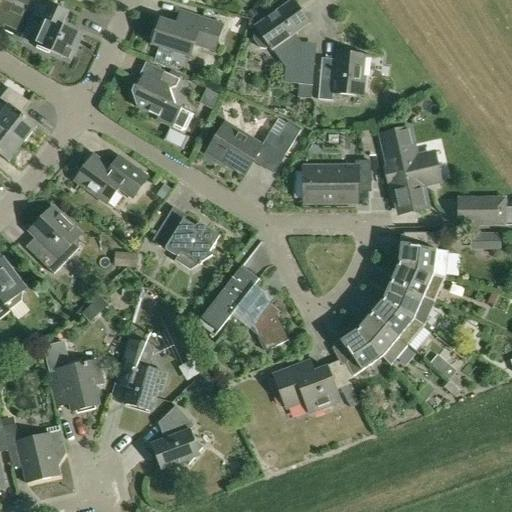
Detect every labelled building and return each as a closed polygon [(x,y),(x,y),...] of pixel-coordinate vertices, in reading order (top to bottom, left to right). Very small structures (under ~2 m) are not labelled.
[(254,34),(254,39),(260,49),(265,50),(270,47),(285,69),(284,84),(299,85),(298,98),(311,99),(313,86),(315,64),(301,63),(302,48),(295,48),(295,44),(291,37),(295,34),(309,24),(293,1),(256,27),(259,31),(254,34)] [(33,44),(37,46),(36,48),(49,54),(50,52),(70,61),(81,35),(64,27),(62,23),(67,13),(41,2),(35,15),(45,20),(33,44)] [(190,58),(194,45),(215,52),(223,26),(188,15),(184,28),(160,20),(152,45),(190,58)] [(365,78),(362,78),(364,56),(337,53),(336,64),(333,66),(322,65),(318,100),(333,102),(333,94),(364,97),(365,78)] [(176,87),(180,80),(164,72),(159,83),(143,75),(137,88),(134,87),(132,93),(137,107),(158,117),(157,120),(182,132),(185,131),(193,115),(175,106),(169,90),(176,87)] [(0,99),(8,106),(0,116),(0,126),(23,145),(36,127),(21,115),(30,103),(9,88),(0,99)] [(199,104),(212,110),(219,96),(206,90),(199,104)] [(225,124),(207,153),(224,164),(225,162),(246,175),(253,162),(262,147),(225,124)] [(270,133),(264,143),(285,156),(300,132),(286,124),(278,137),(270,133)] [(0,156),(9,163),(23,145),(0,126),(0,156)] [(423,186),(435,184),(428,154),(417,157),(410,129),(381,136),(396,202),(425,195),(423,186)] [(93,156),(75,181),(107,204),(116,192),(122,191),(133,199),(148,178),(128,164),(119,175),(93,156)] [(309,169),(309,173),(296,173),(296,198),(309,198),(309,202),(357,202),(357,187),(371,187),(370,162),(356,162),(356,169),(309,169)] [(157,196),(164,201),(172,190),(164,184),(157,196)] [(377,219),(376,194),(365,195),(366,220),(377,219)] [(457,228),(507,228),(506,198),(457,198),(457,228)] [(53,207),(29,232),(36,238),(26,248),(54,275),(79,249),(79,238),(82,235),(53,207)] [(184,220),(187,216),(174,208),(152,242),(177,257),(175,261),(191,271),(213,257),(210,252),(220,236),(207,228),(204,233),(184,220)] [(429,234),(404,233),(400,265),(446,278),(446,277),(449,250),(427,250),(429,234)] [(470,234),(470,251),(484,251),(483,234),(470,234)] [(114,267),(127,267),(128,268),(129,254),(115,253),(114,267)] [(138,254),(129,254),(128,268),(137,268),(138,254)] [(452,280),(467,280),(468,258),(453,257),(452,280)] [(0,320),(10,312),(9,311),(11,310),(22,302),(23,293),(27,290),(3,258),(0,259),(0,320)] [(400,266),(392,283),(424,297),(435,302),(446,278),(400,265),(400,266)] [(259,280),(242,266),(197,324),(215,337),(238,307),(247,314),(265,352),(289,341),(277,316),(281,311),(271,303),(264,295),(254,287),(259,280)] [(392,283),(384,301),(425,326),(435,302),(424,297),(392,283)] [(287,305),(295,294),(282,284),(274,296),(287,305)] [(491,294),(488,303),(494,306),(498,296),(491,294)] [(100,297),(82,315),(91,324),(109,305),(100,297)] [(384,301),(372,316),(398,338),(408,346),(425,326),(384,301)] [(372,316),(359,331),(391,366),(408,346),(398,338),(372,316)] [(390,367),(391,366),(359,331),(332,349),(342,366),(346,364),(353,377),(382,358),(390,367)] [(166,374),(147,369),(153,347),(130,340),(121,374),(132,377),(125,404),(152,412),(157,392),(161,393),(166,374)] [(281,357),(299,348),(295,340),(277,348),(281,357)] [(43,348),(49,373),(55,399),(68,396),(72,412),(99,406),(95,386),(103,384),(98,362),(71,368),(65,343),(43,348)] [(429,365),(449,380),(457,372),(437,356),(429,365)] [(340,403),(327,368),(307,376),(302,365),(274,376),(286,409),(305,402),(310,414),(340,403)] [(197,382),(207,392),(217,382),(207,372),(197,382)] [(450,382),(462,391),(467,386),(456,376),(450,382)] [(462,391),(450,382),(444,388),(456,398),(462,391)] [(342,390),(351,409),(359,405),(350,386),(342,390)] [(158,424),(164,440),(151,445),(161,471),(184,462),(188,466),(195,458),(200,456),(199,453),(203,449),(194,441),(190,431),(195,426),(175,407),(158,424)] [(47,429),(48,434),(19,441),(14,416),(0,419),(2,428),(8,452),(20,449),(28,484),(58,477),(56,468),(66,453),(60,426),(47,429)] [(0,470),(0,453),(8,452),(2,428),(0,428),(0,490),(4,490),(0,470)]
